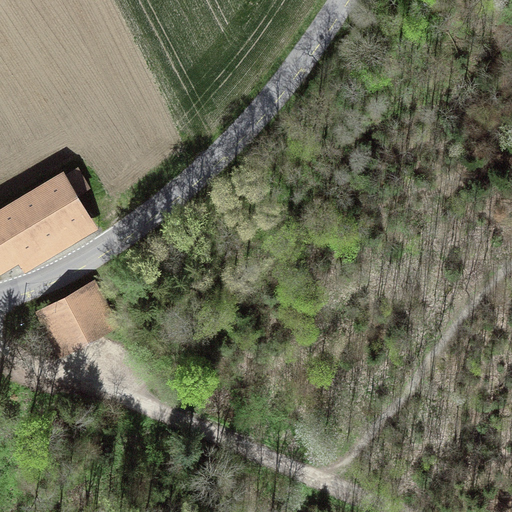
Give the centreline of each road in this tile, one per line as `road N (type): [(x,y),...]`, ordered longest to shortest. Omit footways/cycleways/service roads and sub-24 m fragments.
road 1 (tertiary): [(341,0),(276,93),(200,176),(44,282),(0,299)]
road 2 (track): [(0,342),(323,482)]
